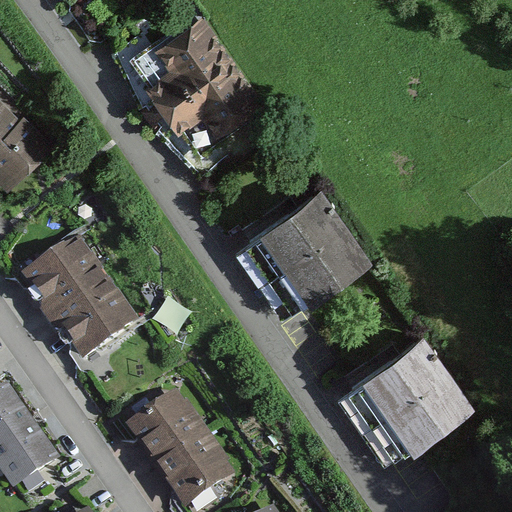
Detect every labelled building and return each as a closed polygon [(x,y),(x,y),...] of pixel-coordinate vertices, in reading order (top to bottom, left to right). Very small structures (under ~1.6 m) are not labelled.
[(267,106),(201,24),(165,52),(180,71),(156,91),(188,131),(211,113),(230,136),(267,106)] [(39,144),(5,114),(0,119),(0,182),(2,185),(39,144)] [(329,190),(243,249),(291,318),(377,259),(329,190)] [(84,241),(32,279),(61,319),(113,282),(84,241)] [(137,315),(113,282),(61,319),(85,352),(115,331),(137,315)] [(170,300),(156,324),(180,338),(194,314),(170,300)] [(477,409),(429,339),(346,396),(394,466),(477,409)] [(13,387),(0,397),(0,451),(40,424),(13,387)] [(179,395),(134,429),(161,466),(207,430),(179,395)] [(64,463),(40,424),(0,451),(0,457),(21,489),(64,463)] [(207,430),(161,466),(194,507),(240,471),(207,430)]
